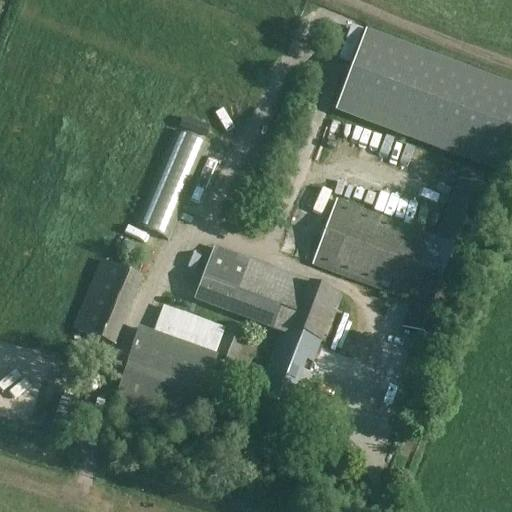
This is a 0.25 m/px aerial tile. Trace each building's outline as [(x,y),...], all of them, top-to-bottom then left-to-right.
[(511,143),(511,88),(364,33),(333,113),(500,176),(511,143)] [(439,343),(494,194),(456,180),(435,237),(336,201),(311,268),(411,304),(402,329),(439,343)] [(341,297),(249,263),(212,249),(193,301),(229,314),(280,334),(252,409),(281,420),(281,419),(297,425),(307,402),(297,398),(300,389),(302,390),(308,374),(299,371),(303,361),(312,364),(322,337),(325,338),(341,297)] [(101,260),(73,329),(113,345),(141,276),(101,260)] [(235,365),(247,331),(227,324),(215,358),(235,365)] [(366,384),(384,390),(402,339),(385,333),(366,384)] [(131,358),(121,388),(195,412),(205,382),(131,358)]
